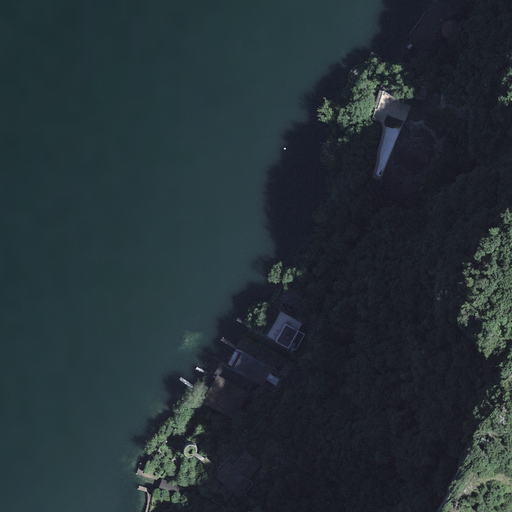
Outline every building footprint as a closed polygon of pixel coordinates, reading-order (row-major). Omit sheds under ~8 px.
[(427,12),(407,39),(421,52),(441,44),(454,36),(459,31),(464,22),(469,13),(466,0),(440,0),(435,4),(427,12)] [(302,323),(280,310),(266,335),(286,346),(289,345),(295,349),(304,334),(297,330),(302,323)] [(272,366),(236,346),(226,363),(263,383),(272,366)] [(217,374),(202,401),(234,419),(249,392),(217,374)] [(214,476),(241,500),(256,484),(249,477),(261,464),(246,450),(232,465),(228,461),(214,476)] [(185,488),(162,479),(157,490),(182,497),(185,488)]
